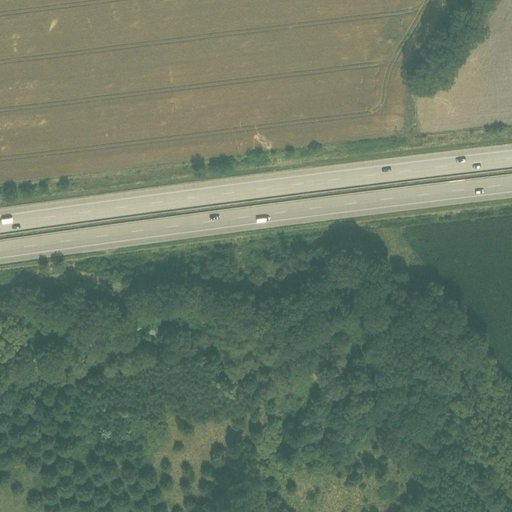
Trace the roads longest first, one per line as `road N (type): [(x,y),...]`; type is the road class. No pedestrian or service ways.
road 1 (motorway): [(511,156),(0,223)]
road 2 (motorway): [(0,251),(511,185)]
